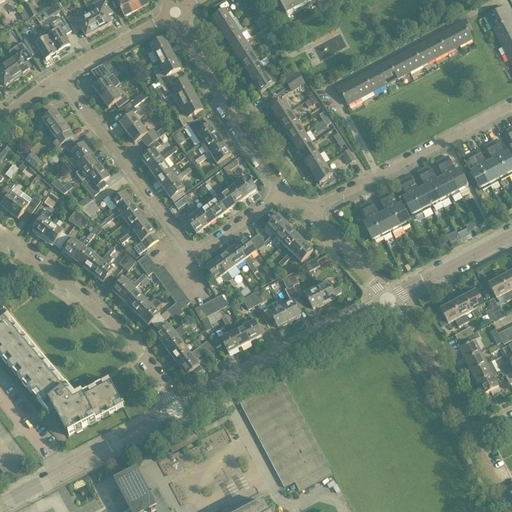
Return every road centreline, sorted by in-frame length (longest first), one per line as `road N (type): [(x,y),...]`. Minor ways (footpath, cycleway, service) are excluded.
road 1 (residential): [(285,192),(205,247),(191,248),(60,77)]
road 2 (residential): [(180,411),(79,295),(0,235)]
road 3 (residential): [(180,411),(391,298)]
road 4 (residential): [(307,215),(511,106)]
road 5 (residential): [(285,192),(212,87),(174,12)]
road 6 (residential): [(474,430),(391,298)]
road 7 (residential): [(391,298),(511,234)]
road 8 (residential): [(60,77),(174,12)]
road 9 (residential): [(65,473),(180,411)]
